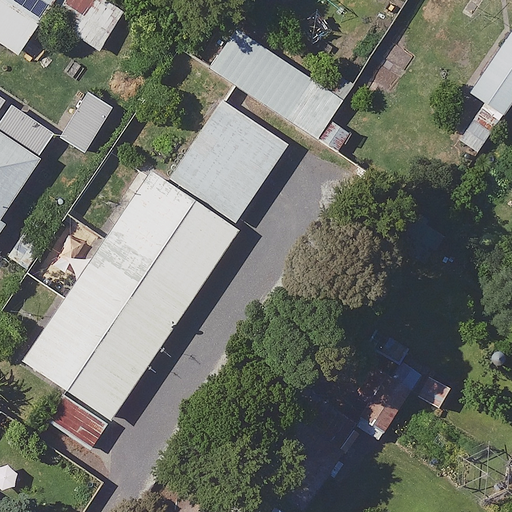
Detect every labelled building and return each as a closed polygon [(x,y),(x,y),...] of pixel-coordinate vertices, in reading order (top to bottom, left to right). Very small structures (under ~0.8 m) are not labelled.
[(121,19),(90,0),(0,0),(0,39),(22,53),(46,15),(102,50),(121,19)] [(365,112),(239,29),(213,67),(339,151),(365,112)] [(511,102),(511,30),(452,123),(484,144),(511,102)] [(116,104),(91,87),(56,137),(81,155),(116,104)] [(0,219),(56,137),(0,98),(0,219)] [(289,144),(223,100),(169,181),(153,170),(103,245),(71,224),(36,276),(68,297),(26,359),(113,417),(243,223),(238,220),(289,144)] [(411,387),(385,371),(354,423),(380,439),(411,387)] [(300,511),(305,511),(354,426),(319,407),(269,495),(300,511)] [(0,511),(2,511),(8,503),(0,497),(0,511)]
